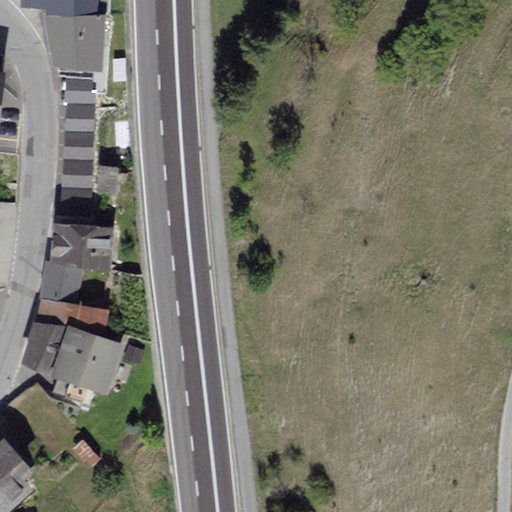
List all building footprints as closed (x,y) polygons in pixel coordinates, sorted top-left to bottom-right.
[(42,8),(49,9),(94,14),(95,0),(20,0),(20,6),(42,8)] [(94,14),(49,9),(42,8),(54,65),(102,69),(106,15),(94,14)] [(117,169),(101,168),(100,191),(116,191),(117,169)] [(92,177),(66,176),(65,196),(91,197),(92,177)] [(111,232),(58,221),(51,258),(83,265),(103,269),(111,232)] [(75,302),(83,265),(51,258),(48,257),(40,295),(75,302)] [(35,321),(63,327),(102,335),(108,309),(75,302),(40,295),(35,321)] [(54,367),(63,327),(35,321),(26,361),(54,367)] [(119,339),(102,335),(63,327),(54,367),(52,376),(109,388),(119,339)] [(5,439),(0,443),(0,511),(3,511),(31,488),(23,478),(32,470),(5,439)] [(92,465),(100,457),(84,441),(76,448),(92,465)]
